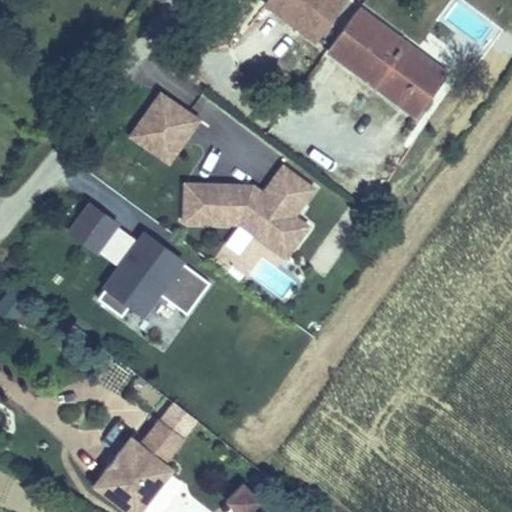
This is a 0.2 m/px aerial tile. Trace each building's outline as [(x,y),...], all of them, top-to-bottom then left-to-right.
[(313,48),(350,0),(349,0),(265,0),(260,7),(313,48)] [(454,71),(364,0),(360,0),(326,42),(419,118),(454,71)] [(206,115),(164,84),(132,127),(147,138),(175,158),(206,115)] [(324,223),(310,213),(330,186),(298,162),(278,189),(267,182),(200,182),(200,220),(256,221),(301,254),(324,223)] [(113,251),(132,224),(106,206),(87,233),(113,251)] [(149,252),(157,242),(132,224),(113,251),(138,268),(149,252)] [(155,256),(167,238),(162,234),(157,242),(149,252),(155,256)] [(205,313),(227,280),(167,238),(155,256),(149,252),(138,268),(115,300),(140,317),(148,304),(161,313),(176,292),(205,313)] [(4,289),(0,296),(0,317),(6,321),(18,296),(4,289)] [(124,432),(87,482),(126,511),(131,511),(167,465),(159,459),(178,434),(152,415),(133,439),(124,432)] [(239,511),(255,495),(236,478),(220,495),(238,511),(239,511)]
